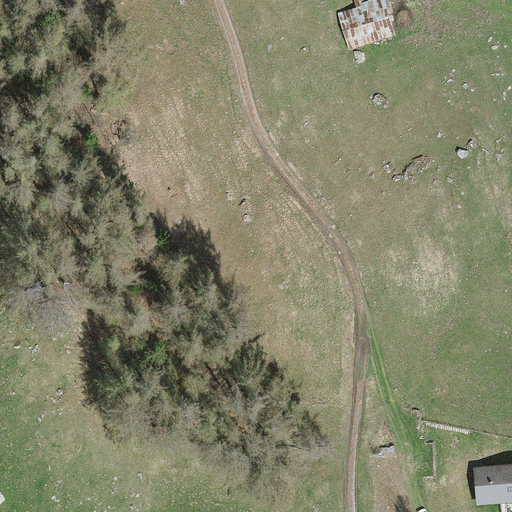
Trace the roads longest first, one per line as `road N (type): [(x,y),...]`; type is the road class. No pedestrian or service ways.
road 1 (track): [(357,511),(363,339),(346,262),(257,132),(219,0)]
road 2 (track): [(428,511),(363,339)]
